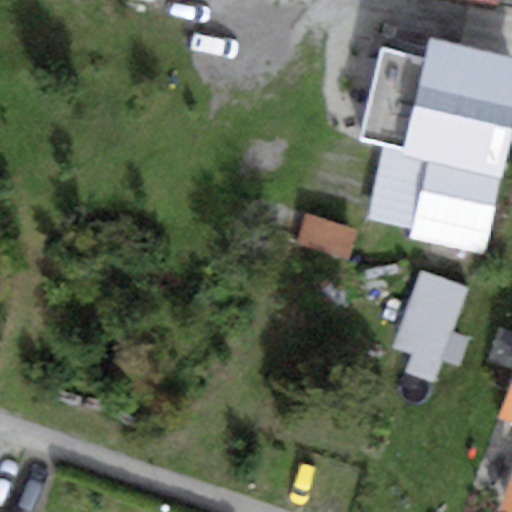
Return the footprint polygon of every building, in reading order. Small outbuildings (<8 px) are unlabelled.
[(425,57),(380,47),(358,138),(381,144),(431,156),(413,230),(412,238),(485,255),(511,137),(511,52),(430,33),(425,57)] [(431,156),(381,144),(363,219),(413,230),(431,156)] [(305,210),(292,244),(344,263),(356,229),(327,219),(305,210)] [(469,285),(417,266),(387,345),(413,355),(407,371),(433,381),(469,285)] [(511,379),(501,409),(511,413),(511,379)] [(511,511),(511,478),(500,511),(511,511)]
